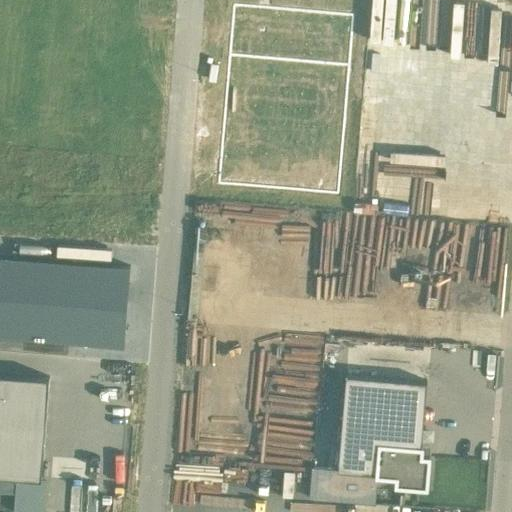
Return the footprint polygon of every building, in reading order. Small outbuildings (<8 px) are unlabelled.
[(17,0),(10,89),(122,97),(130,0),(17,0)] [(280,6),(220,6),(221,55),(280,57),(280,6)] [(220,55),(212,169),(273,171),(280,59),(220,55)] [(0,257),(0,336),(4,337),(11,259),(0,257)] [(11,259),(4,337),(123,347),(129,268),(11,259)] [(0,473),(41,477),(48,375),(0,371),(0,473)] [(346,373),(337,467),(375,470),(375,472),(397,474),(396,482),(426,485),(429,454),(423,454),(424,446),(422,445),(427,380),(346,373)]
